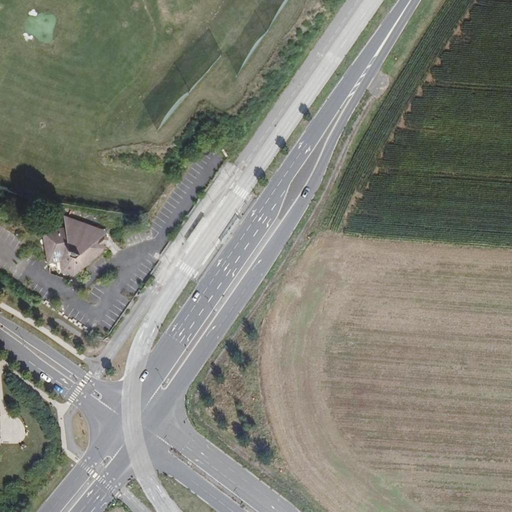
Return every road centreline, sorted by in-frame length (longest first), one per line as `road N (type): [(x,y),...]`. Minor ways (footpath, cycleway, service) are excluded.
road 1 (track): [(313,511),(202,421),(197,395),(325,197),(381,85),(369,76)]
road 2 (primary): [(153,423),(314,182),(398,19)]
road 3 (primary): [(398,19),(127,403)]
road 4 (tertiary): [(0,325),(16,352),(113,423)]
road 5 (tertiary): [(127,403),(0,324)]
road 6 (secondary): [(273,511),(153,423)]
